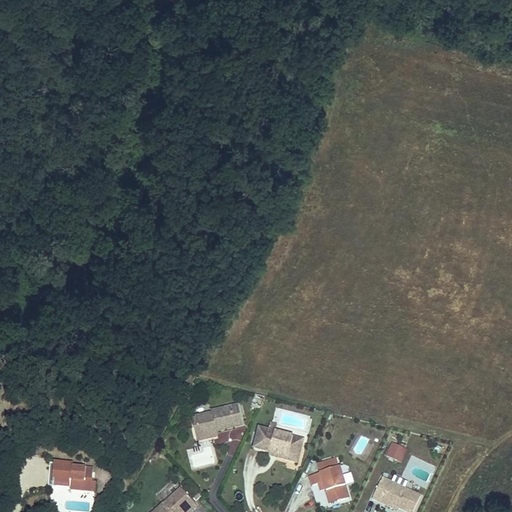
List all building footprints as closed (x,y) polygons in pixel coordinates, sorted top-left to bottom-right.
[(265,399),(255,396),(251,406),(261,409),(265,399)] [(190,422),(193,432),(196,431),(199,435),(201,440),(214,437),(213,436),(217,435),(241,429),(237,410),(210,416),(211,417),(190,422)] [(267,433),(266,438),(273,440),(274,434),(276,427),(269,426),(267,433)] [(196,431),(193,432),(196,445),(217,440),(217,435),(213,436),(214,437),(201,440),(199,435),(196,431)] [(252,453),(269,457),(271,452),(277,454),(276,461),(287,464),(289,457),(299,460),(303,445),(292,443),(293,439),(274,434),(273,440),(266,438),(267,433),(258,431),(252,453)] [(386,458),(402,464),(408,450),(392,444),(386,458)] [(271,452),(269,457),(269,459),(276,461),(277,454),(271,452)] [(289,457),(287,464),(297,467),(299,460),(289,457)] [(53,490),(52,494),(70,496),(95,498),(96,487),(93,487),(94,472),(71,470),(71,466),(55,465),(53,490)] [(326,484),(330,498),(338,496),(340,501),(349,498),(339,468),(312,477),(316,487),(326,484)] [(395,508),(399,509),(404,511),(415,511),(422,497),(384,479),(374,500),(395,509),(395,508)] [(156,511),(185,511),(191,507),(178,492),(156,511)] [(338,496),(330,498),(332,504),(340,501),(338,496)]
